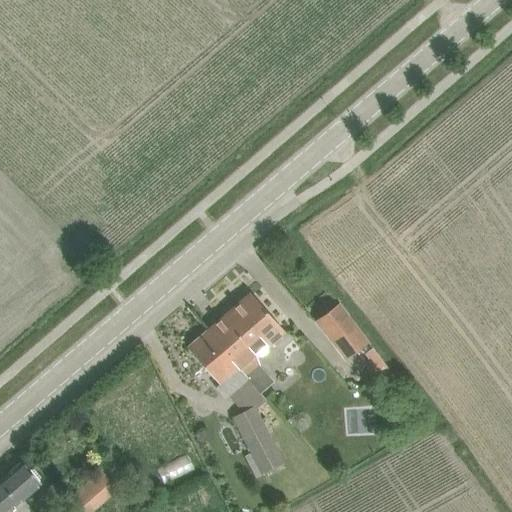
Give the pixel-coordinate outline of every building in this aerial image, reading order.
[(251,293),(205,332),(239,372),(246,381),(249,379),(262,369),(257,356),(285,333),(264,308),(251,293)] [(339,303),(319,318),(336,341),(333,344),(344,359),(367,342),(339,303)] [(205,332),(188,347),(201,362),(220,384),(217,387),(226,398),(229,396),(234,392),(237,396),(233,400),(241,410),(261,393),(249,379),(246,381),(239,372),(205,332)] [(250,453),(260,473),(282,463),(254,407),(232,418),(250,453)] [(33,511),(23,499),(42,483),(38,478),(41,476),(34,468),(31,471),(22,460),(0,478),(0,511),(33,511)] [(75,492),(90,509),(121,483),(106,466),(75,492)] [(47,490),(56,501),(64,495),(55,483),(47,490)]
